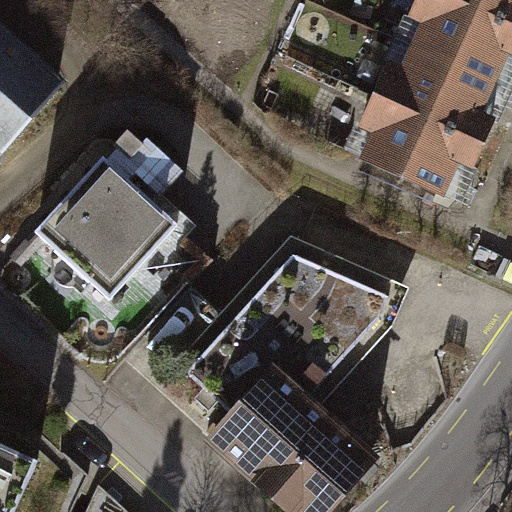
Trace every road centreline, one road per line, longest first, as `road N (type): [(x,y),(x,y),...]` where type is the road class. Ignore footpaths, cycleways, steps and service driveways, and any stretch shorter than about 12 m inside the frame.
road 1 (residential): [(217,511),(0,320)]
road 2 (secondary): [(412,511),(511,394)]
